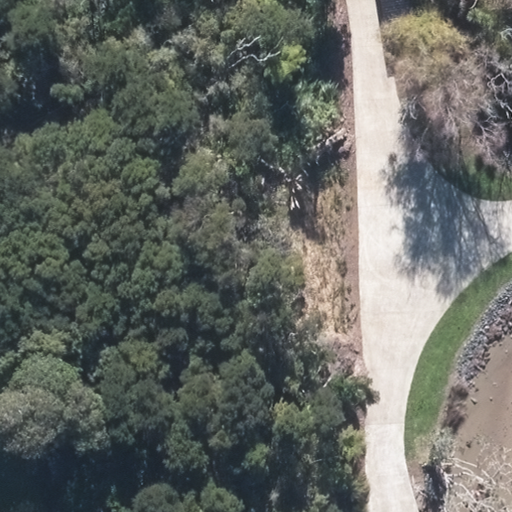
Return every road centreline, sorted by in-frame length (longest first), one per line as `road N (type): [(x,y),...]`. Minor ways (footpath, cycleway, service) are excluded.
road 1 (track): [(511,213),(414,256),(390,307),(387,475)]
road 2 (track): [(390,307),(367,0)]
